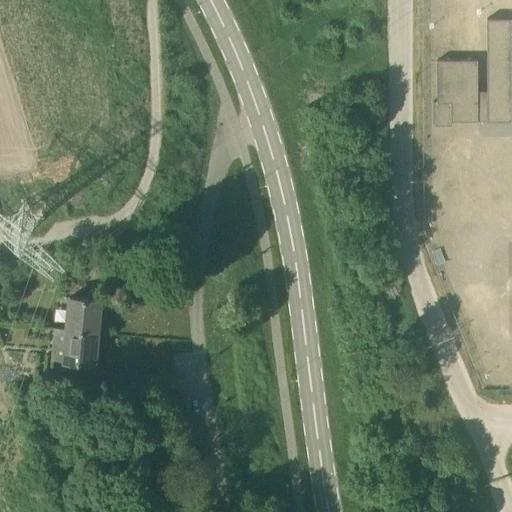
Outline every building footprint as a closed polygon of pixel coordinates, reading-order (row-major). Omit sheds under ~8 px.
[(452,120),(488,120),(511,120),(511,19),(487,19),(488,102),(478,102),(478,60),(438,61),(438,101),(434,101),(434,125),(452,125),(452,120)] [(511,176),(456,176),(456,204),(511,204),(511,176)] [(160,259),(161,260),(161,262),(175,260),(173,249),(159,251),(159,253),(159,254),(158,255),(158,256),(158,257),(158,258),(159,259),(160,259)] [(511,251),(457,252),(457,280),(511,279),(511,251)] [(70,297),(67,328),(54,327),(54,328),(67,329),(98,332),(101,300),(70,297)] [(98,332),(67,329),(65,361),(96,363),(98,332)] [(511,331),(476,331),(476,359),(511,359),(511,331)]
